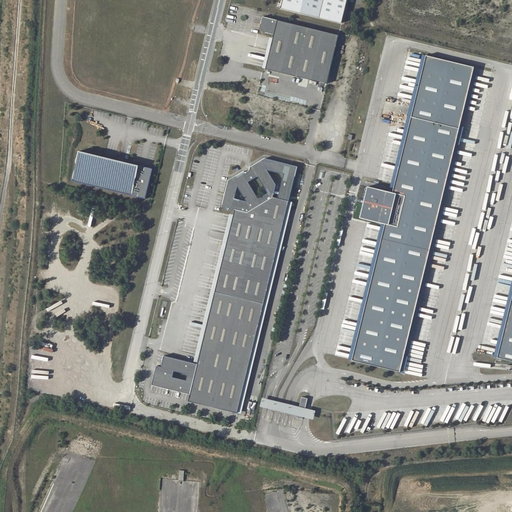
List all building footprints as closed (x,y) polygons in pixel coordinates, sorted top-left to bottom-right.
[(347,0),(282,0),(280,8),(342,23),(347,0)] [(327,84),(338,35),(263,16),(261,25),(261,26),(261,28),(261,30),(263,31),(265,32),(274,35),(266,69),(268,69),(327,84)] [(352,360),(352,362),(400,374),(400,372),(474,68),(426,56),(414,104),(412,114),(409,125),(395,184),(392,194),(367,188),(364,200),(364,202),(363,205),(359,220),(367,222),(385,226),(352,360)] [(151,169),(77,152),(72,181),(146,199),(153,169),(151,169)] [(238,412),(297,165),(265,157),(250,166),(250,168),(249,170),(247,171),(246,171),(244,170),(229,180),(223,205),(235,209),(198,363),(165,355),(162,366),(157,365),(153,384),(191,393),(190,400),(238,412)] [(511,299),(498,357),(497,360),(511,363),(511,299)] [(259,406),(313,419),(315,410),(297,406),(284,403),(282,402),(277,401),(276,401),(275,400),(264,398),(261,397),(259,406)] [(307,398),(301,397),(299,406),(297,417),(302,419),(305,405),(306,404),(307,398)] [(94,399),(93,402),(109,407),(110,404),(94,399)]
